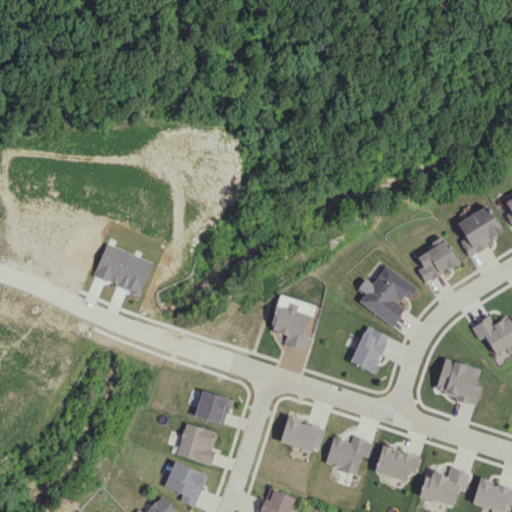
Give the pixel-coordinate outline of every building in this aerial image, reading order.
[(456,222),(464,237),(459,240),(467,254),(503,235),(487,205),(456,222)] [(424,282),(459,263),(444,237),(415,254),(421,266),(417,269),(424,282)] [(372,283),(364,277),(357,287),(364,291),(357,302),(392,325),(404,308),(396,302),(401,294),(408,299),(416,287),(384,265),(372,283)] [(302,334),(307,313),(276,306),(270,331),(285,334),(283,345),(304,349),(307,335),(302,334)] [(494,353),(504,348),(508,353),(511,350),(511,320),(510,321),(506,314),(493,322),(489,315),(470,326),(479,340),(484,336),(494,353)] [(349,362),(372,372),(389,336),(365,325),(349,362)] [(434,392),(475,403),(480,386),(474,384),(479,368),(443,358),(434,392)] [(193,416),(223,424),(230,398),(201,389),(193,416)] [(318,451),(324,427),(285,417),(279,441),(318,451)] [(214,430),(184,422),(176,454),(210,464),(214,450),(209,449),(214,430)] [(324,464),(355,473),(360,455),(367,457),(372,441),(351,435),(349,442),(331,437),(324,464)] [(414,473),(419,456),(381,445),(373,471),(404,481),(407,471),(414,473)] [(193,506),(207,474),(174,460),(163,486),(182,493),(179,500),(193,506)] [(453,505),(458,486),(465,488),(469,472),(448,467),(447,474),(432,470),(430,477),(424,475),(418,496),(453,505)] [(471,502),(504,511),(506,504),(511,505),(511,487),(478,477),(471,502)] [(287,511),(293,496),(265,487),(257,511),(287,511)] [(176,511),(161,496),(143,511),(176,511)]
